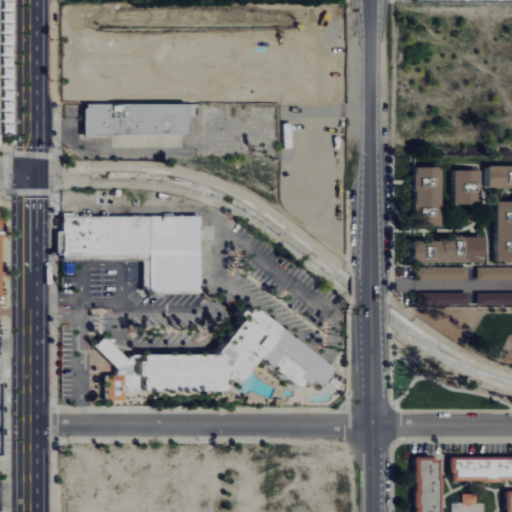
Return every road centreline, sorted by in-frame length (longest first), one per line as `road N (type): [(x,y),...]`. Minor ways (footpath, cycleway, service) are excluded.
road 1 (secondary): [(30,511),(30,0)]
road 2 (residential): [(370,0),(370,511)]
road 3 (residential): [(31,425),(511,424)]
